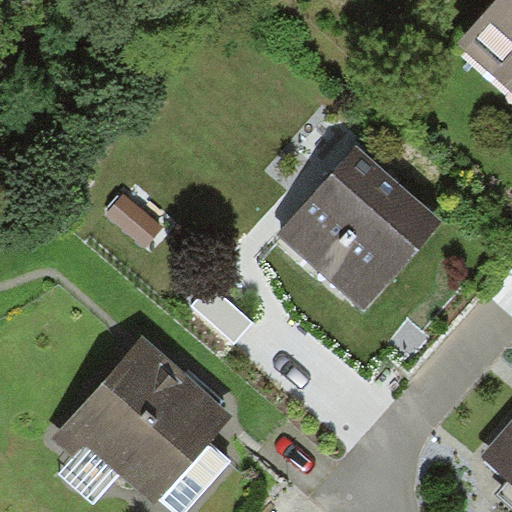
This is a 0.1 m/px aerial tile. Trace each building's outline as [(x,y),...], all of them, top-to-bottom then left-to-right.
[(511,0),(503,0),(467,37),(511,80),(511,0)] [(359,152),(277,239),(310,269),(358,314),(440,228),(359,152)] [(125,195),(109,213),(147,246),(163,228),(125,195)] [(511,511),(511,266),(486,295),(511,318),(511,421),(511,422),(479,458),(507,484),(494,497),(509,511),(511,511)] [(211,285),(191,307),(237,348),(257,326),(211,285)] [(139,360),(70,435),(154,511),(192,511),(231,470),(208,449),(236,417),(154,343),(139,360)]
